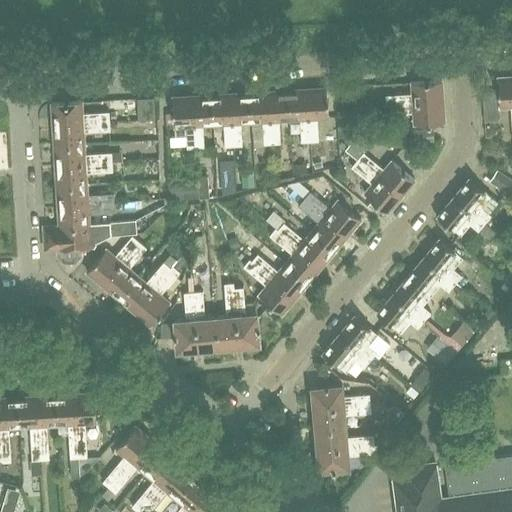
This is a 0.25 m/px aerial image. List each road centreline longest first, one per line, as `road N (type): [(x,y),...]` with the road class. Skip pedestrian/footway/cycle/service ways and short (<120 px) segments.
road 1 (residential): [(221,439),(460,155),(459,59)]
road 2 (residential): [(17,83),(459,59)]
road 3 (residential): [(92,330),(27,271),(17,83)]
road 4 (residential): [(221,439),(92,330)]
